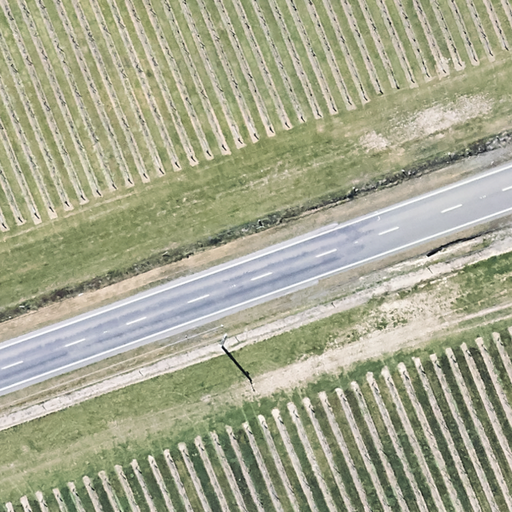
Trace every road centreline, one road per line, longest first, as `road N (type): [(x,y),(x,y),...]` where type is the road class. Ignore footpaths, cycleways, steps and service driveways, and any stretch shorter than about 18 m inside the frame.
road 1 (track): [(511,287),(0,471)]
road 2 (primary): [(0,355),(511,175)]
